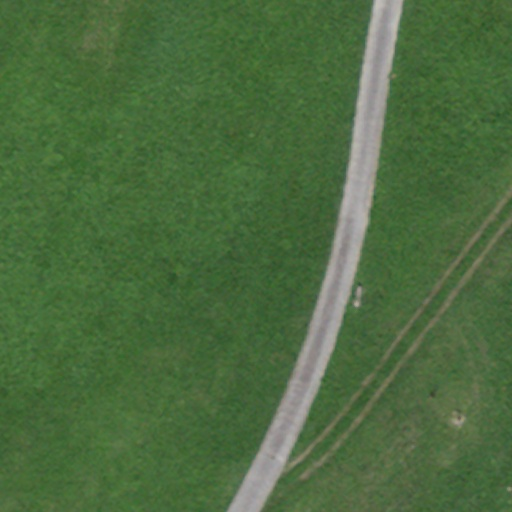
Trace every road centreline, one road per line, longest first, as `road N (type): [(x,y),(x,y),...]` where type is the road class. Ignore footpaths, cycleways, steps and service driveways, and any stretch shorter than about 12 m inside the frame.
road 1 (track): [(238,511),(303,388),(342,260),(389,0)]
road 2 (track): [(251,490),(321,447),(511,199)]
